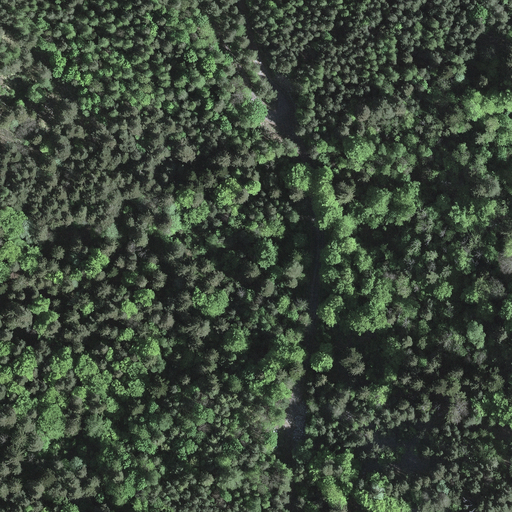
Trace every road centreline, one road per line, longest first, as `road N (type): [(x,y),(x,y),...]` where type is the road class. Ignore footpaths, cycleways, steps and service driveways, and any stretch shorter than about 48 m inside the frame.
road 1 (track): [(291,511),(291,418),(315,322),(319,235),(306,162),(276,110)]
road 2 (track): [(195,0),(256,96),(276,110),(280,100),(257,58),(241,0)]
